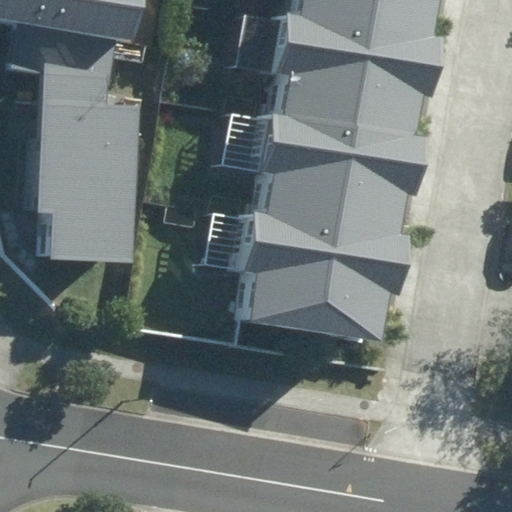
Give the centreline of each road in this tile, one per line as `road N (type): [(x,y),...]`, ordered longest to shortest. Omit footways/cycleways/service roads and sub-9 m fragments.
road 1 (residential): [(406,486),(486,0)]
road 2 (residential): [(0,418),(406,486)]
